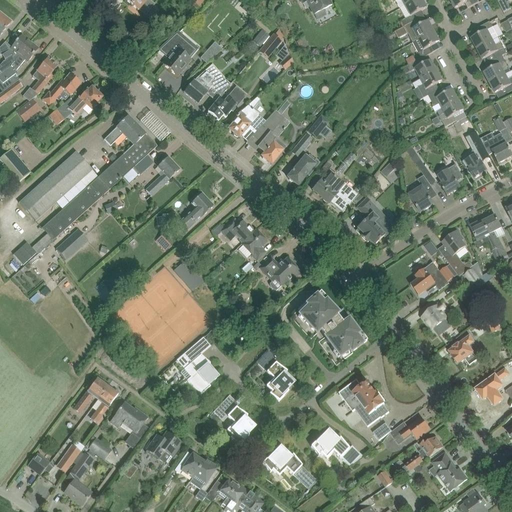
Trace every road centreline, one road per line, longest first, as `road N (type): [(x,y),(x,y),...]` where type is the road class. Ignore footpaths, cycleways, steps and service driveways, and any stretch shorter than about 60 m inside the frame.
road 1 (unclassified): [(356,277),(36,4)]
road 2 (residential): [(391,333),(279,421),(264,417),(234,376)]
road 3 (unclassified): [(511,488),(391,333)]
road 4 (residential): [(356,277),(511,182)]
